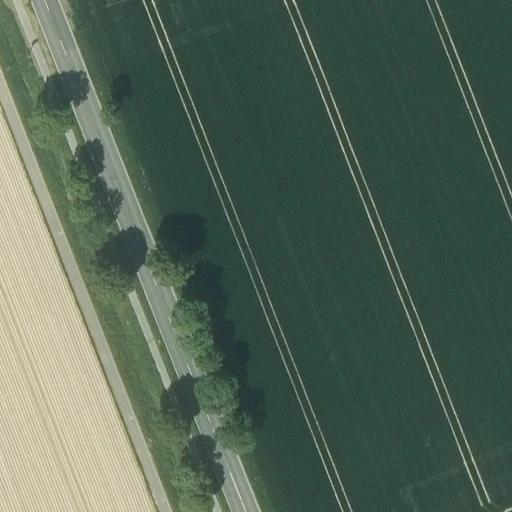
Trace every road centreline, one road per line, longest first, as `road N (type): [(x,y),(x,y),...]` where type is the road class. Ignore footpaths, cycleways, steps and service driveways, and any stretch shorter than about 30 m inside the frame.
road 1 (secondary): [(245,511),(43,0)]
road 2 (track): [(164,511),(0,84)]
